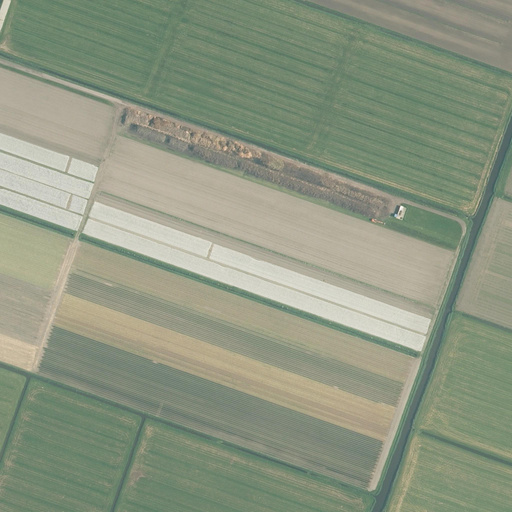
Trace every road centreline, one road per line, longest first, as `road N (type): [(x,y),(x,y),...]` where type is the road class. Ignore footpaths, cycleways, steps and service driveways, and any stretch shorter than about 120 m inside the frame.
road 1 (track): [(0,60),(457,224),(458,246),(374,488)]
road 2 (track): [(121,102),(124,116),(32,363)]
